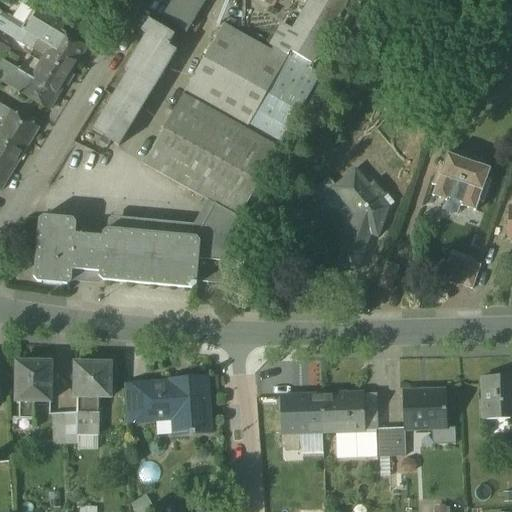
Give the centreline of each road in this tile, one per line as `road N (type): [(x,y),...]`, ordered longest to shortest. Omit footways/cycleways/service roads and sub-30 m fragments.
road 1 (residential): [(145,0),(0,251)]
road 2 (residential): [(511,323),(240,329)]
road 3 (residential): [(240,329),(0,306)]
road 4 (residential): [(253,511),(240,329)]
